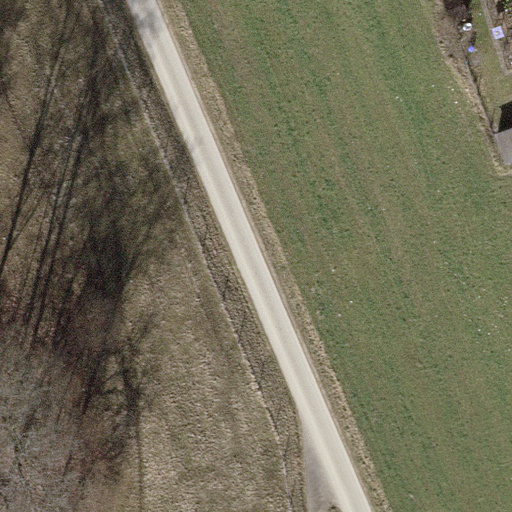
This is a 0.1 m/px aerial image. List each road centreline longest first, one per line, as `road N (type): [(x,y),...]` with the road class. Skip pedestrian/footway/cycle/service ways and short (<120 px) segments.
road 1 (track): [(246,239),(361,511)]
road 2 (residential): [(146,0),(246,239)]
